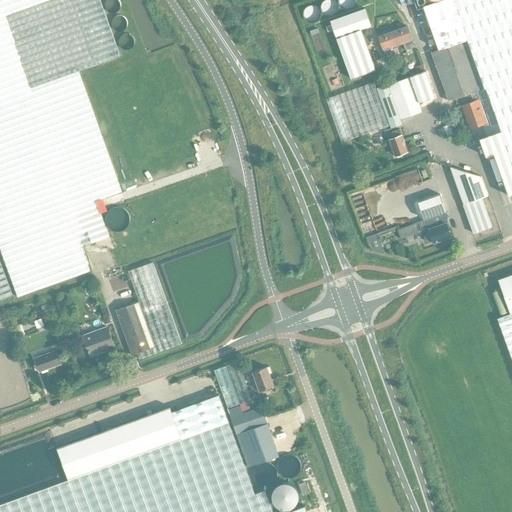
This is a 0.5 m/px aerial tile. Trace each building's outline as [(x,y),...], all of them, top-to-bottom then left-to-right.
[(0,0),(0,247),(18,297),(89,271),(81,247),(93,243),(89,231),(105,225),(96,201),(122,192),(78,71),(120,57),(99,0),(0,0)] [(511,0),(438,0),(424,5),(439,49),(431,52),(448,101),(471,93),(474,102),(479,100),(487,122),(482,124),(486,136),(480,138),(486,156),(487,156),(494,154),(509,196),(510,196),(511,194),(511,0)] [(365,8),(330,20),(337,39),(336,39),(351,80),(374,71),(360,31),(371,27),(365,8)] [(386,57),(395,54),(393,47),(403,43),(406,50),(415,47),(412,40),(407,26),(378,36),(386,57)] [(425,70),(423,64),(415,67),(417,73),(425,70)] [(426,71),(409,77),(419,103),(435,97),(426,71)] [(374,82),(326,99),(341,142),(390,125),(391,129),(403,124),(401,119),(422,112),(419,103),(409,77),(388,84),(376,88),(374,82)] [(474,102),(462,106),(470,128),(482,124),(487,122),(479,100),(474,102)] [(394,138),(389,139),(395,156),(407,152),(401,135),(402,135),(400,129),(392,131),(394,138)] [(352,145),(347,147),(349,152),(349,153),(356,150),(354,144),(352,145)] [(450,167),(464,204),(462,205),(473,233),(492,226),(481,197),(488,195),(481,176),(450,167)] [(448,228),(446,219),(448,218),(440,195),(417,204),(424,221),(426,220),(429,229),(429,231),(427,231),(425,233),(424,234),(424,237),(425,240),(427,242),(429,242),(431,243),(433,242),(434,243),(451,236),(448,228)] [(377,233),(365,237),(368,245),(370,248),(371,248),(374,251),(384,254),(377,233)] [(0,300),(13,295),(0,259),(0,300)] [(128,271),(136,294),(139,301),(133,303),(116,310),(132,355),(137,353),(139,359),(157,352),(182,344),(153,262),(128,271)] [(511,313),(497,318),(511,358),(511,274),(498,279),(506,302),(511,313)] [(94,287),(85,286),(84,292),(86,292),(86,294),(93,295),(94,287)] [(90,356),(100,352),(100,350),(114,345),(107,327),(83,336),(90,356)] [(35,358),(40,371),(61,363),(56,350),(62,348),(60,343),(51,346),(53,352),(35,358)] [(252,399),(238,361),(214,370),(248,466),(279,455),(261,406),(249,411),(246,401),(252,399)] [(267,367),(253,372),(260,390),(274,385),(267,367)] [(170,407),(121,424),(57,448),(69,479),(228,421),(219,394),(172,411),(170,407)] [(255,493),(228,421),(69,479),(0,504),(0,511),(307,511),(305,506),(287,511),(273,511),(265,490),(255,493)] [(305,482),(299,484),(303,495),(309,493),(305,482)]
